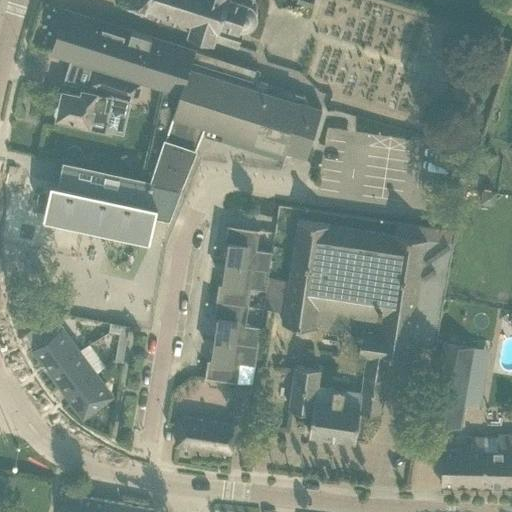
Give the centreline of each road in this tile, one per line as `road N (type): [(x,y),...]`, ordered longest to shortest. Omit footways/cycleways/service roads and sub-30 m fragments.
road 1 (residential): [(197,210),(176,266),(141,477)]
road 2 (tertiary): [(440,511),(185,487)]
road 3 (tertiary): [(141,477),(54,450),(15,410)]
